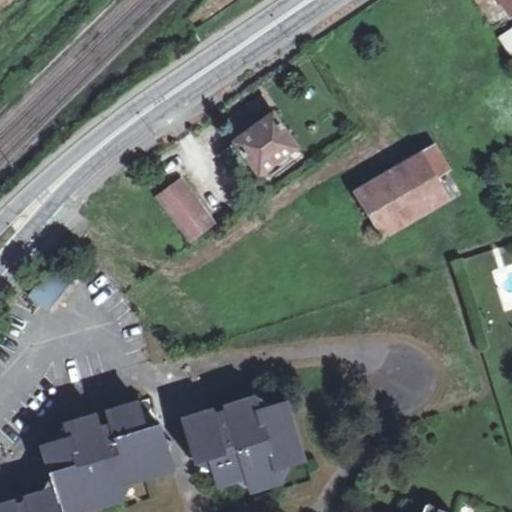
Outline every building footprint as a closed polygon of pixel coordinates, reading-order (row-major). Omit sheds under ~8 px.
[(511,0),(502,0),(511,13),(511,0)] [(511,29),(499,38),(511,56),(511,29)] [(472,108),(477,119),(486,114),(489,113),(483,102),(472,108)] [(494,129),(486,114),(477,119),(484,133),(494,129)] [(218,155),(243,189),(298,149),(273,115),(218,155)] [(438,149),(400,170),(425,214),(448,200),(437,179),(450,171),(438,149)] [(360,194),(366,205),(386,237),(425,214),(400,170),(360,194)] [(162,196),(192,242),(215,225),(185,181),(162,196)] [(386,237),(366,205),(358,209),(377,242),(386,237)] [(52,261),(25,294),(47,311),(75,277),(52,261)] [(226,407),(228,414),(217,417),(215,411),(185,419),(194,449),(191,457),(198,461),(198,463),(213,459),(221,488),(237,484),(252,490),(252,493),(282,485),(277,470),(306,461),(289,404),(261,412),(256,398),(226,407)] [(101,429),(97,416),(68,424),(72,438),(43,447),(53,477),(46,492),(27,497),(29,502),(16,507),(15,501),(0,505),(0,511),(93,511),(124,503),(119,488),(175,470),(168,449),(171,445),(170,442),(165,441),(161,426),(147,431),(138,402),(110,412),(113,424),(101,429)]
